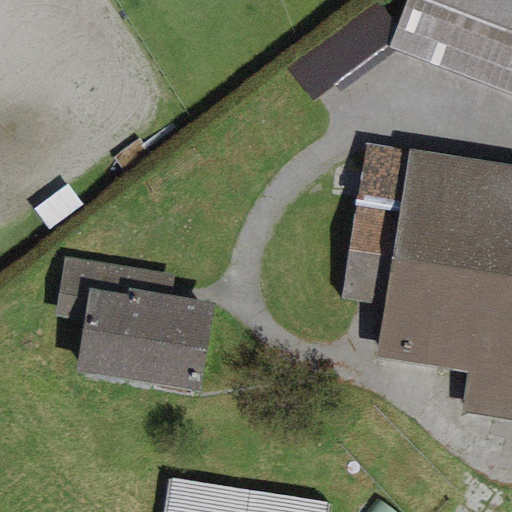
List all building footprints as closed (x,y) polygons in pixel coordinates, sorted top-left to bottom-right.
[(511,0),(405,0),(396,25),(386,50),(511,100),(511,0)] [(376,4),(284,72),(313,106),(386,50),(396,25),(376,4)] [(511,171),(366,146),(339,301),(383,309),(374,360),(468,376),(461,416),(511,425),(511,171)] [(52,319),(84,324),(89,296),(135,304),(136,294),(140,274),(62,261),(52,319)] [(135,304),(89,296),(84,324),(75,376),(199,398),(215,308),(136,294),(135,304)] [(173,511),(336,511),(338,499),(175,486),(173,511)]
